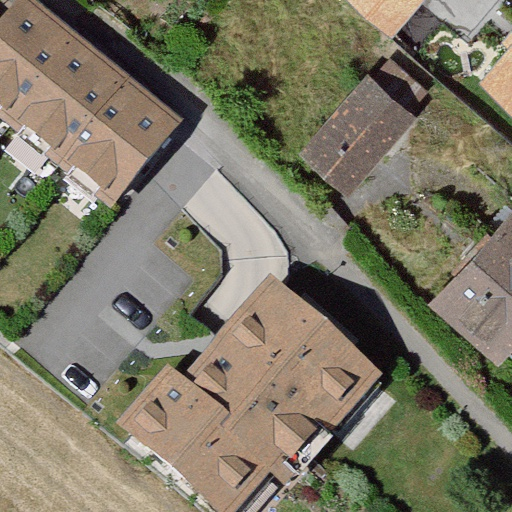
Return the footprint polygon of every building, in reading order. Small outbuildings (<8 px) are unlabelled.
[(31,0),(25,0),(0,31),(0,116),(122,218),(193,133),(31,0)] [(362,0),(399,30),(423,0),(362,0)] [(511,42),(481,78),(511,104),(511,42)] [(364,70),(299,159),(350,196),(415,108),(364,70)] [(511,205),(429,302),(502,365),(511,353),(511,205)] [(375,373),(263,286),(199,368),(284,439),(311,454),(375,373)] [(223,511),(284,439),(199,368),(173,347),(112,421),(222,511),(223,511)]
